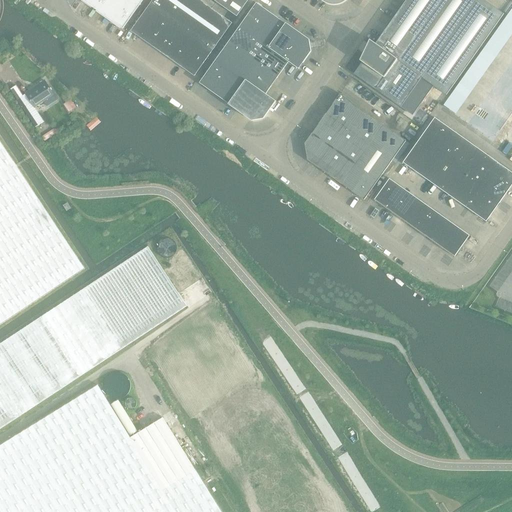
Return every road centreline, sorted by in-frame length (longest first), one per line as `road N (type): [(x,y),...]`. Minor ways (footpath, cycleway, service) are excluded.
road 1 (unclassified): [(511,227),(481,270),(465,281),(446,279),(270,154)]
road 2 (unclassified): [(270,154),(49,0)]
road 3 (unclassified): [(270,154),(347,43)]
